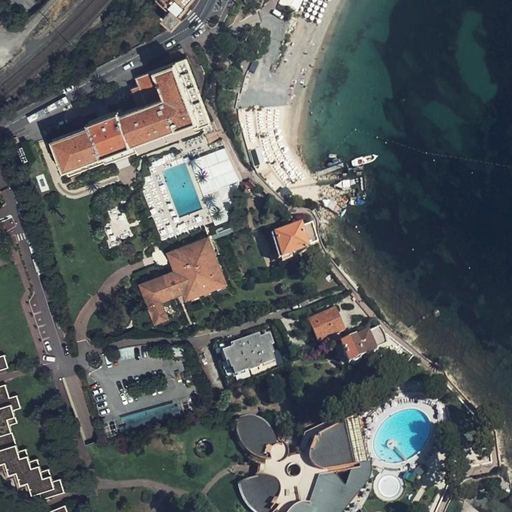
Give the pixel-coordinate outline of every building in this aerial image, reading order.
[(165,21),(173,28),(181,19),(179,17),(188,6),(187,5),(192,0),(158,0),(172,13),(165,21)] [(280,0),(279,4),(290,9),(294,0),(280,0)] [(211,125),(186,58),(138,76),(141,85),(133,88),(140,106),(119,114),(118,111),(109,114),(97,118),(90,121),(91,122),(88,123),(89,125),(52,139),(66,179),(211,125)] [(94,109),(97,118),(109,114),(106,104),(94,109)] [(240,180),(226,146),(190,160),(204,194),(240,180)] [(216,222),(218,226),(230,221),(229,217),(216,222)] [(230,221),(218,226),(220,232),(233,227),(230,221)] [(307,249),(315,246),(309,228),(301,231),(300,228),(270,237),(277,260),(280,259),(281,263),(291,260),(290,257),(307,252),(307,249)] [(185,292),(186,294),(224,279),(207,236),(169,251),(177,270),(142,284),(156,322),(168,318),(162,301),(185,292)] [(224,279),(186,294),(187,298),(226,283),(224,279)] [(333,311),(309,321),(318,342),(342,332),(333,311)] [(405,365),(412,358),(382,335),(379,330),(376,331),(382,338),(385,347),(362,356),(363,358),(364,360),(387,350),(405,365)] [(358,359),(363,358),(362,356),(385,347),(382,338),(376,331),(339,347),(347,365),(350,363),(354,365),(356,363),(358,359)] [(259,340),(257,337),(231,346),(232,350),(222,353),(226,362),(228,361),(230,368),(232,369),(234,374),(249,369),(250,371),(257,368),(257,366),(272,361),(269,355),(271,354),(269,346),(271,346),(267,338),(259,340)] [(342,367),(347,365),(339,347),(334,350),(342,367)] [(0,361),(2,369),(9,367),(5,355),(0,356),(0,361)] [(80,448),(99,442),(81,379),(62,385),(80,448)] [(6,385),(0,386),(0,388),(4,399),(10,398),(6,385)] [(4,399),(0,388),(0,463),(6,461),(10,474),(17,472),(22,484),(28,482),(32,494),(39,491),(42,499),(59,494),(55,480),(53,481),(46,483),(43,470),(41,471),(36,473),(32,460),(31,461),(24,463),(20,451),(19,452),(13,454),(4,427),(11,424),(7,412),(14,410),(15,409),(11,397),(10,398),(4,399)] [(17,395),(11,397),(15,409),(21,407),(17,395)] [(18,422),(14,410),(7,412),(11,424),(18,422)] [(271,433),(267,428),(261,424),(253,421),(247,420),(236,422),(236,431),(240,443),(243,450),(249,459),(250,466),(262,476),(261,485),(244,489),(245,495),(248,502),(253,508),(259,511),(360,511),(362,511),(370,499),(373,489),(374,476),(371,461),(368,450),(368,441),(369,435),(371,429),(363,418),(350,424),(347,417),(305,438),(299,459),(289,461),(288,454),(286,450),(283,446),(282,451),(277,450),(276,441),(271,433)] [(13,454),(19,452),(11,424),(4,427),(13,454)] [(24,463),(31,461),(26,449),(20,451),(24,463)] [(36,473),(41,471),(37,459),(32,460),(36,473)] [(0,468),(3,467),(7,480),(15,477),(19,490),(26,487),(28,494),(32,494),(28,482),(22,484),(17,472),(10,474),(6,461),(0,463),(0,468)] [(46,483),(53,481),(49,468),(43,470),(46,483)] [(59,494),(65,492),(60,478),(55,480),(59,494)] [(469,493),(457,487),(453,493),(464,501),(469,493)]
